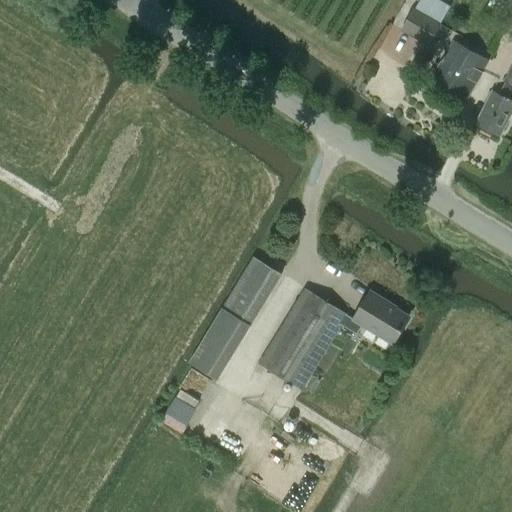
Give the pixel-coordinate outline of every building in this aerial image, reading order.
[(439,0),(419,0),(415,9),(414,9),(402,30),(429,45),(451,6),(439,0)] [(511,5),(501,0),(491,0),(489,5),(510,16),(511,11),(511,5)] [(466,102),(489,61),(453,41),(430,82),(466,102)] [(511,66),(504,82),(506,82),(500,94),(493,91),(476,125),(499,137),(511,111),(511,66)] [(255,256),(189,363),(216,379),(282,273),(255,256)] [(302,390),(342,324),(357,333),(363,324),(393,342),(409,316),(370,293),(354,319),(348,315),(349,314),(306,288),(259,363),(302,390)] [(181,390),(167,413),(185,424),(199,401),(181,390)] [(182,433),(187,425),(167,413),(162,422),(182,433)] [(266,448),(248,484),(302,511),(304,511),(335,453),(313,442),(301,466),(266,448)]
